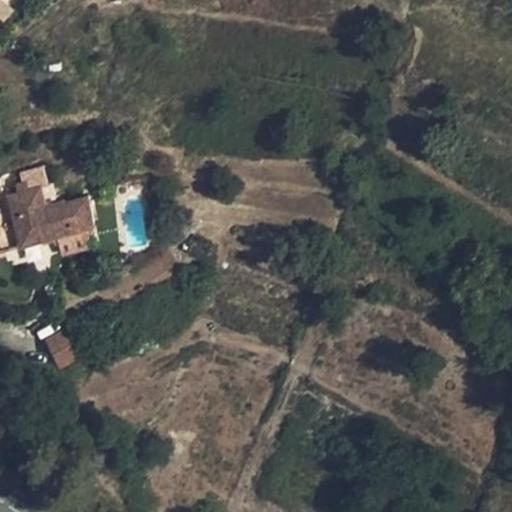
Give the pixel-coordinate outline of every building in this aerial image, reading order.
[(368,133),(379,75),(113,25),(102,84),(368,133)] [(23,245),(95,225),(87,197),(66,202),(66,200),(52,204),(50,199),(45,200),(41,187),(30,190),(27,182),(16,185),(18,193),(9,196),(15,215),(17,223),(23,245)] [(0,218),(0,227),(17,223),(15,215),(0,218)] [(23,245),(17,223),(0,227),(0,247),(1,251),(23,245)] [(60,326),(34,340),(45,360),(71,346),(76,343),(69,329),(64,332),(60,326)]
